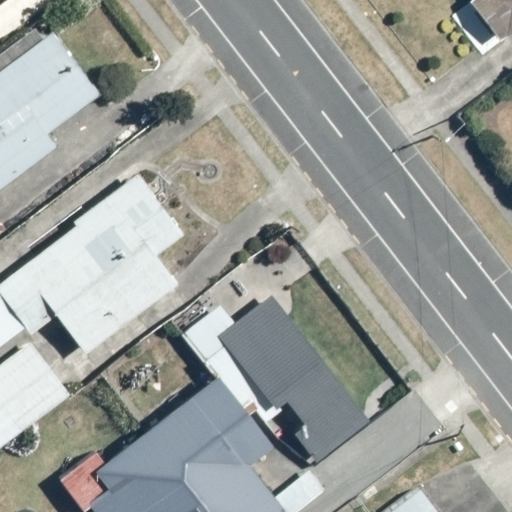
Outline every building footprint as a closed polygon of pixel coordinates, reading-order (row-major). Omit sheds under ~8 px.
[(511,0),(461,0),(451,7),(482,48),(511,25),(511,0)] [(93,96),(46,35),(0,69),(0,185),(57,142),(48,130),(93,96)] [(0,346),(27,325),(33,333),(56,315),(84,352),(177,279),(154,250),(177,232),(132,175),(0,278),(0,346)] [(88,511),(297,511),(330,488),(313,465),(270,496),(244,462),(267,446),(287,430),(307,456),(361,416),(255,272),(179,327),(215,376),(103,459),(97,450),(62,476),(88,511)] [(0,445),(67,395),(28,343),(0,363),(0,445)] [(435,511),(419,489),(388,511),(435,511)]
